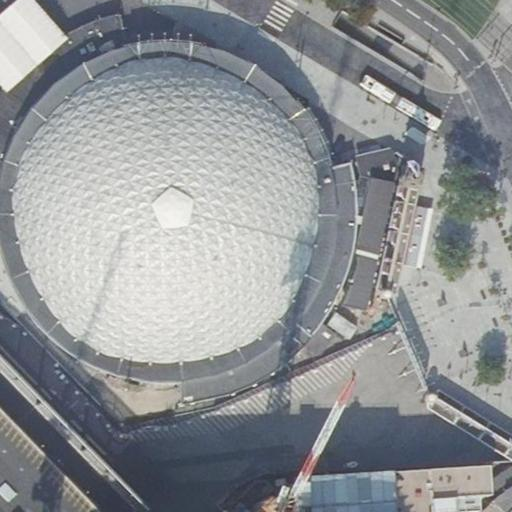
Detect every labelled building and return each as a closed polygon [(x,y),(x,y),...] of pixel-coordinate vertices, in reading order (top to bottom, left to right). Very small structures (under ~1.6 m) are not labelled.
[(125,48),(118,14),(64,33),(67,49),(29,78),(11,99),(0,92),(0,160),(1,160),(0,166),(0,261),(10,287),(27,317),(58,348),(94,369),(130,381),(177,383),(181,406),(210,400),(248,387),(281,366),(305,349),(330,310),(347,271),(356,223),(349,163),(328,170),(314,135),(295,105),(273,82),(233,59),(196,47),(162,44),(125,48)] [(431,138),(413,128),(404,133),(422,143),(431,138)] [(416,189),(419,170),(401,167),(397,185),(403,187),(403,192),(409,192),(412,188),(416,189)] [(408,204),(406,200),(401,199),(399,206),(405,207),(408,204)] [(388,288),(383,286),(380,294),(383,299),(388,297),(389,292),(388,288)] [(334,312),(326,323),(347,337),(355,326),(334,312)] [(335,335),(321,326),(305,349),(316,357),(321,356),(335,335)] [(0,511),(126,511),(0,381),(0,511)] [(436,399),(435,395),(429,393),(424,396),(425,401),(433,404),(436,399)] [(449,407),(447,403),(443,404),(440,408),(446,412),(449,407)] [(461,415),(460,412),(456,412),(452,416),(459,420),(461,415)] [(473,419),(469,419),(465,424),(471,428),(474,423),(473,419)] [(487,431),(485,427),(481,428),(478,432),(484,436),(487,431)] [(497,443),(500,439),(498,435),(494,435),(491,440),(497,443)]
